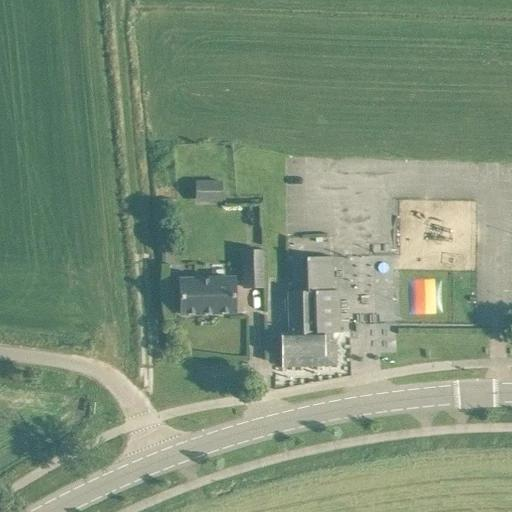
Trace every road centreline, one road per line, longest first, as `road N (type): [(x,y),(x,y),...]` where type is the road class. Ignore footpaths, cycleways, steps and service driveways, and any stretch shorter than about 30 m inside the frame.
road 1 (secondary): [(173,456),(314,414),(511,393)]
road 2 (unclassified): [(173,456),(102,370),(0,353)]
road 3 (secondary): [(50,511),(173,456)]
